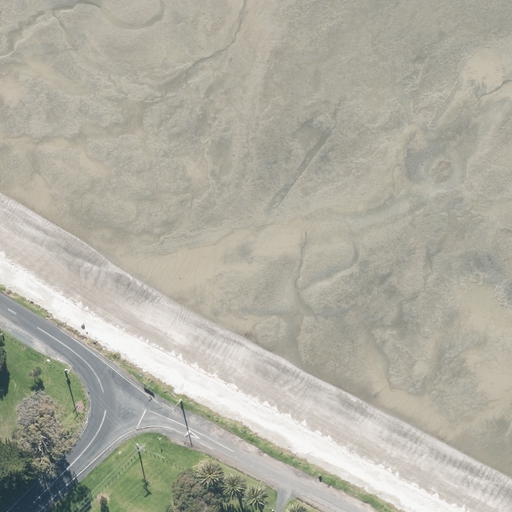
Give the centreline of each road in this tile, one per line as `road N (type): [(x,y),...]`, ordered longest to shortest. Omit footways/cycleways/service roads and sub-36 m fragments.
road 1 (residential): [(105,398),(174,421),(352,511)]
road 2 (secondary): [(0,304),(87,363),(105,398)]
road 3 (secondary): [(105,398),(90,443),(24,511)]
